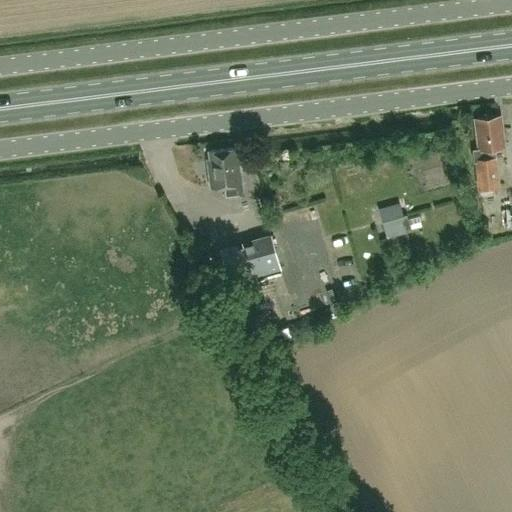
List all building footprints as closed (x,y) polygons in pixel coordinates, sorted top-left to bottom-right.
[(501,114),(474,117),(478,148),(473,148),(475,161),(476,160),(479,187),(498,184),(493,147),(504,146),(501,114)] [(235,146),(208,150),(209,158),(207,158),(211,187),(224,185),(225,195),(239,192),(238,183),(242,183),(238,154),(236,155),(235,146)] [(418,215),(408,218),(407,214),(382,221),(386,237),(411,230),(411,228),(421,225),(418,215)] [(314,229),(322,253),(331,249),(323,226),(314,229)] [(204,236),(207,245),(226,241),(224,231),(204,236)] [(281,269),(271,233),(220,247),(230,283),(281,269)] [(235,283),(226,286),(234,315),(244,312),(235,283)]
